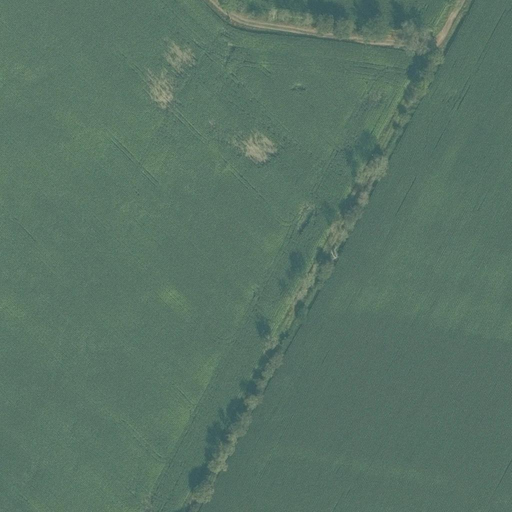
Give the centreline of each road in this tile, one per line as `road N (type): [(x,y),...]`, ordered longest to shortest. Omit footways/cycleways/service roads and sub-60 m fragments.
road 1 (track): [(434,49),(188,511)]
road 2 (track): [(212,0),(243,23),(434,49),(461,0)]
